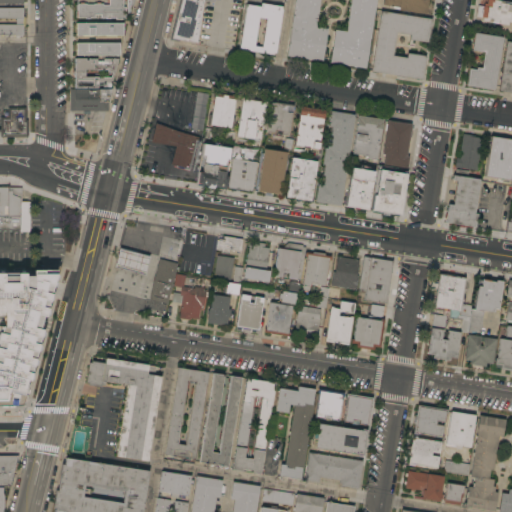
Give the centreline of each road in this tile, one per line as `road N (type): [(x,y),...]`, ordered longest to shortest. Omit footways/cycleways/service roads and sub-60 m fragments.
road 1 (residential): [(378,511),(459,0)]
road 2 (residential): [(511,399),(80,325)]
road 3 (residential): [(146,60),(511,119)]
road 4 (secondary): [(190,207),(511,258)]
road 5 (residential): [(51,170),(54,0)]
road 6 (secondary): [(115,191),(80,325)]
